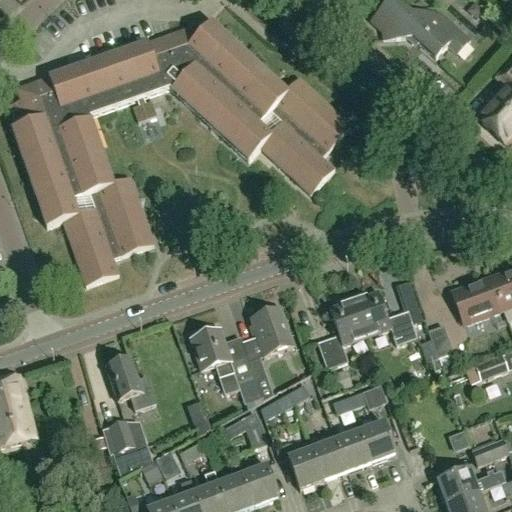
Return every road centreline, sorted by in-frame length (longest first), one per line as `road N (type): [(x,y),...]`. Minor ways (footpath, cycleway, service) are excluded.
road 1 (secondary): [(48,346),(346,246),(511,223)]
road 2 (residential): [(48,346),(0,209)]
